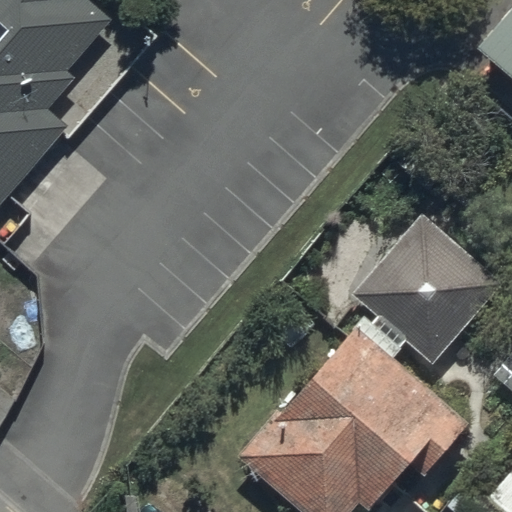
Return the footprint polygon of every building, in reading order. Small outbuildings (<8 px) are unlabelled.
[(0,0),(0,191),(62,119),(39,99),(63,70),(54,63),(100,8),(90,0),(0,0)] [(511,0),(476,42),(511,72),(511,0)] [(425,222),(355,302),(433,370),(503,290),(425,222)] [(0,358),(40,309),(0,278),(0,358)] [(240,471),(287,511),(385,511),(421,473),(432,482),(473,436),(357,341),(240,471)]
